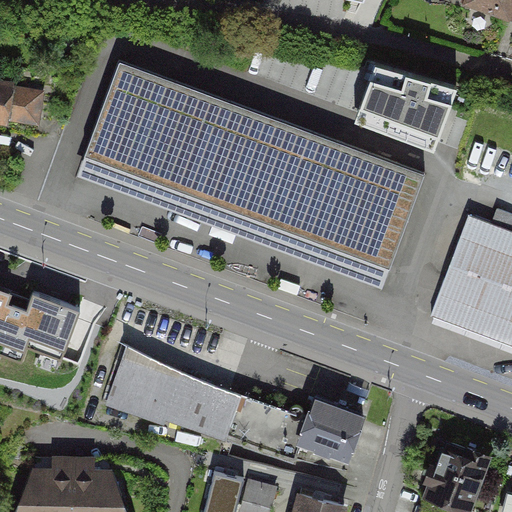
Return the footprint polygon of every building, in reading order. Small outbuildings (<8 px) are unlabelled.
[(511,0),(466,0),(465,5),(511,19),(511,0)] [(419,173),(119,64),(84,158),(384,267),(419,173)] [(463,90),(383,64),(363,127),(442,153),(463,90)] [(0,70),(0,122),(52,129),(59,79),(0,70)] [(511,230),(469,213),(432,308),(511,339),(511,230)] [(0,352),(23,361),(27,350),(60,362),(80,308),(34,292),(26,315),(0,306),(0,352)] [(240,395),(126,356),(109,403),(164,422),(166,417),(226,438),(295,454),(301,440),(309,416),(305,414),(305,413),(304,410),(304,408),(302,407),(300,405),(298,405),(295,405),(294,406),(292,407),(290,410),(289,413),(240,396),(240,395)] [(348,457),(364,414),(316,397),(309,416),(301,440),(317,446),(316,448),(330,454),(331,451),(348,457)] [(443,447),(423,504),(446,511),(473,511),(491,464),(443,447)] [(112,470),(35,469),(35,491),(26,491),(17,511),(127,511),(120,493),(112,493),(112,470)] [(237,511),(246,479),(215,471),(204,511),(237,511)] [(270,511),(276,489),(249,481),(242,510),(250,511),(270,511)] [(343,511),(345,505),(301,493),(295,511),(343,511)]
